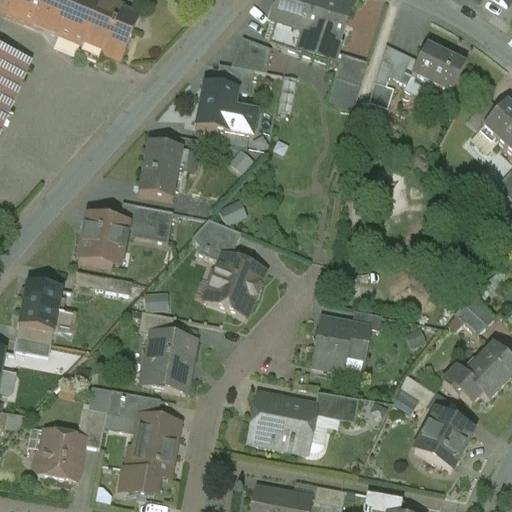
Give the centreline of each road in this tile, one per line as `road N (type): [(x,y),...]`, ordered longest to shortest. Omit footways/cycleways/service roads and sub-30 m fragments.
road 1 (residential): [(234,0),(0,263)]
road 2 (residential): [(191,511),(212,402),(316,280)]
